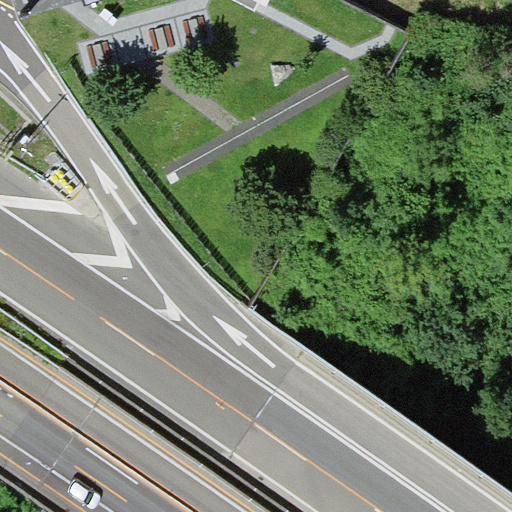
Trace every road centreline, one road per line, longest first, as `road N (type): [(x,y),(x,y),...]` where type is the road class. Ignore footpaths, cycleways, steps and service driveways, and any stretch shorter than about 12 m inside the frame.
road 1 (motorway): [(467,511),(213,313),(89,156)]
road 2 (motorway): [(390,511),(0,252)]
road 3 (motorway): [(0,384),(183,511)]
